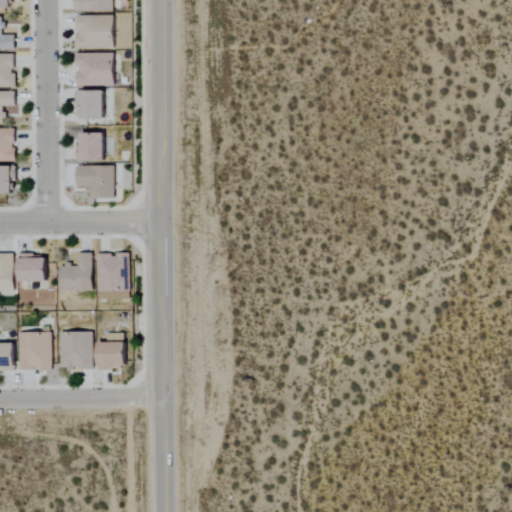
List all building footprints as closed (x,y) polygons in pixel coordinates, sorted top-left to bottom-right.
[(113,0),(75,0),(75,11),(113,12),(113,0)] [(114,49),(113,15),(76,16),(76,49),(114,49)] [(0,49),(15,49),(15,35),(3,35),(3,17),(0,17),(0,49)] [(115,87),(114,53),(77,54),(77,87),(115,87)] [(15,55),(0,54),(0,87),(14,88),(15,55)] [(0,91),(0,124),(2,124),(2,107),(16,106),(15,91),(0,91)] [(104,91),(78,91),(78,119),(104,119),(104,91)] [(0,129),(0,162),(15,162),(14,129),(0,129)] [(105,160),(104,133),(78,134),(79,161),(105,160)] [(0,166),(0,194),(14,194),(13,166),(0,166)] [(88,199),(115,198),(114,166),(77,166),(77,187),(88,187),(88,199)] [(60,265),(61,292),(93,291),(93,253),(78,253),(78,265),(60,265)] [(0,292),(15,292),(14,254),(0,254),(0,292)] [(97,254),(98,300),(131,300),(130,254),(97,254)] [(19,282),(47,282),(46,255),(19,256),(19,282)] [(19,333),(19,370),(52,370),(52,332),(19,333)] [(60,369),(94,370),(94,333),(61,332),(60,369)] [(125,334),(107,334),(108,343),(98,343),(99,370),(126,369),(125,334)] [(0,343),(0,369),(14,369),(14,343),(0,343)]
